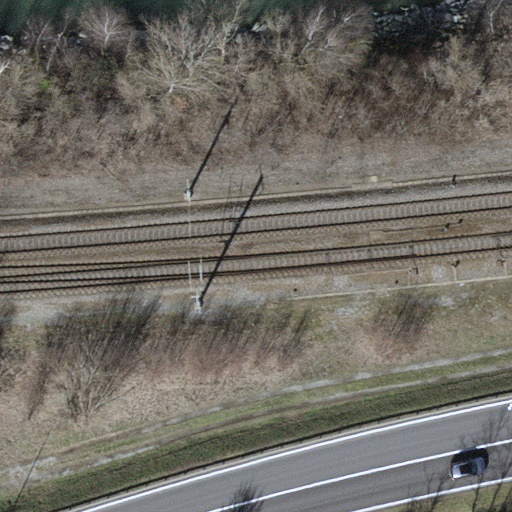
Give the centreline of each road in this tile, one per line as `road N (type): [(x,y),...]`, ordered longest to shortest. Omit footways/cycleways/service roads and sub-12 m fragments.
road 1 (track): [(511,356),(275,399),(0,477)]
road 2 (primary): [(511,439),(212,511)]
